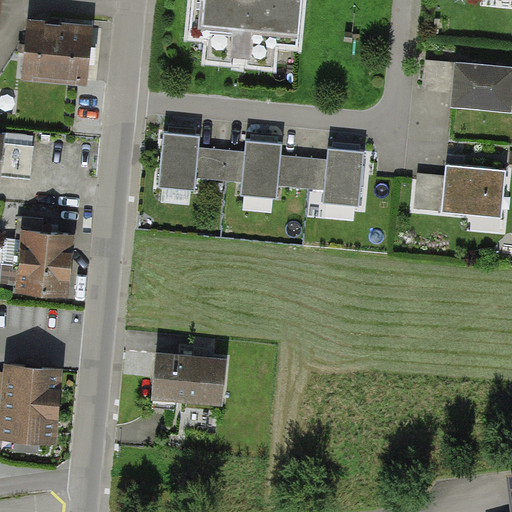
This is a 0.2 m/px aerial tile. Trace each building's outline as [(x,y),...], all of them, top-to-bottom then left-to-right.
[(308,0),(194,0),(192,32),(213,34),(210,62),(277,68),(279,41),(304,43),(308,0)] [(99,25),(26,19),(22,76),(95,82),(99,25)] [(511,68),(429,61),(426,90),(459,93),(458,103),(509,108),(510,101),(511,100),(511,68)] [(11,132),(0,130),(0,184),(6,185),(11,132)] [(204,136),(162,132),(157,185),(196,189),(198,178),(236,182),(235,193),(282,197),(283,189),(320,193),(318,212),(360,217),(367,152),(330,149),(329,159),(285,154),(286,144),(245,140),(244,151),(202,147),(204,136)] [(507,172),(450,167),(449,177),(419,174),(415,214),(468,219),(467,231),(501,234),(507,172)] [(75,296),(80,236),(26,232),(21,291),(75,296)] [(229,362),(153,356),(149,400),(225,406),(229,362)] [(66,371),(10,367),(4,440),(60,444),(66,371)]
